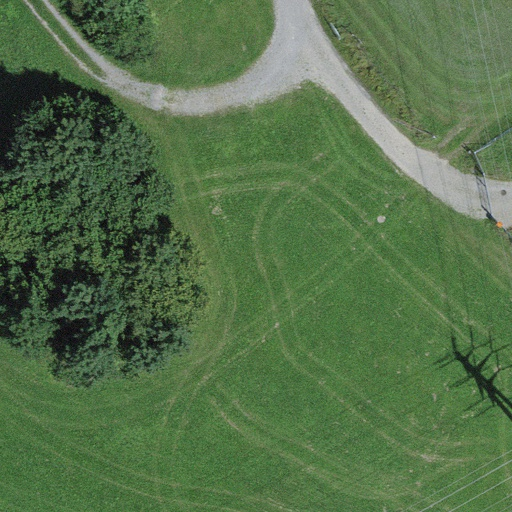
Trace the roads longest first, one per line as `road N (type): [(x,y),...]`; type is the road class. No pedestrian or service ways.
road 1 (track): [(309,47),(239,89),(174,103),(109,75),(42,0)]
road 2 (track): [(457,190),(389,137),(309,47)]
